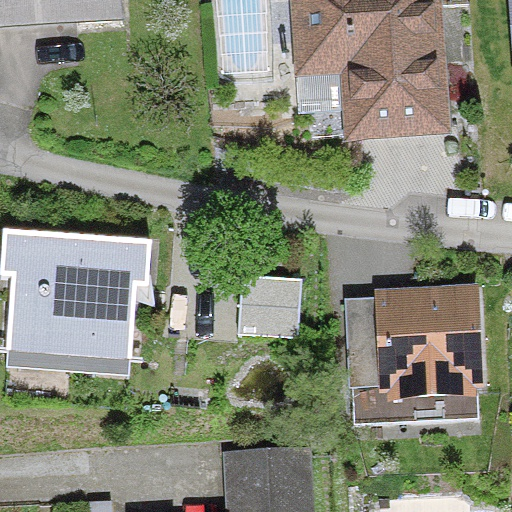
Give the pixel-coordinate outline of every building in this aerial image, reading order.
[(73,26),(115,24),(113,0),(0,0),(0,12),(71,8),(73,26)] [(347,45),(353,135),(433,129),(424,0),(298,0),(302,48),(347,45)] [(143,292),(146,249),(0,237),(0,281),(8,282),(3,358),(126,367),(131,291),(143,292)] [(293,343),(297,284),(238,279),(234,339),(293,343)] [(408,423),(448,421),(447,387),(473,386),(469,300),(344,306),(346,361),(379,360),(380,390),(407,389),(408,423)] [(236,511),(302,511),(300,457),(234,461),(236,511)]
